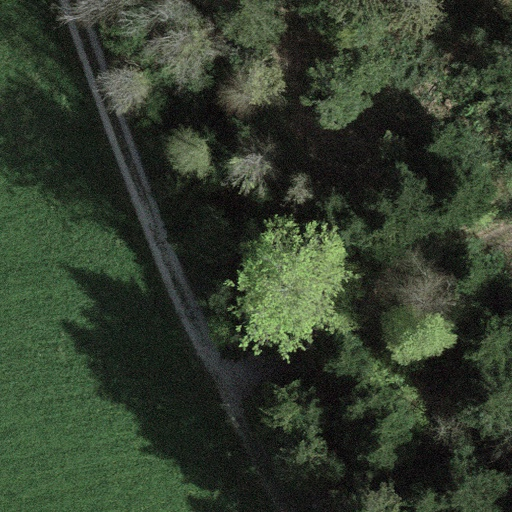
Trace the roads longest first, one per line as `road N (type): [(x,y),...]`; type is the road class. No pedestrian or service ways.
road 1 (track): [(69,0),(103,117),(277,511)]
road 2 (track): [(511,216),(214,378)]
